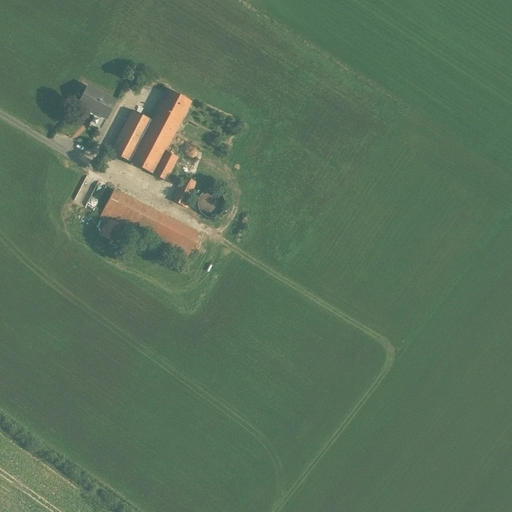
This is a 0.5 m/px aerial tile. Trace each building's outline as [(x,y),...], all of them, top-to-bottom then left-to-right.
[(99,131),(114,101),(86,86),(77,104),(95,113),(88,126),(99,131)] [(133,110),(111,152),(169,182),(181,160),(165,151),(191,102),(167,89),(151,120),(133,110)] [(196,183),(185,177),(173,201),(186,208),(190,200),(187,199),(196,183)] [(197,234),(114,190),(99,217),(106,220),(99,234),(114,242),(123,225),(184,258),(197,234)] [(213,191),(208,190),(203,191),(199,194),(196,198),(195,203),(195,208),(197,212),(201,216),(205,218),(210,218),(215,217),(219,214),(222,210),(223,206),(223,201),(221,196),(217,193),(213,191)]
